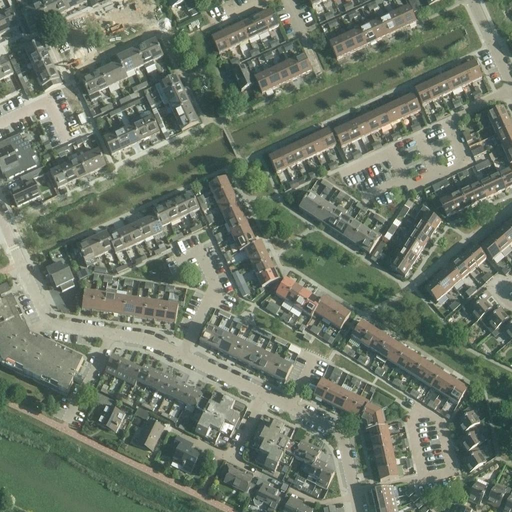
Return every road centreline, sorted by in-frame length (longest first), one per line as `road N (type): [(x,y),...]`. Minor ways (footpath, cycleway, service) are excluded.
road 1 (residential): [(111,337),(50,324),(0,225)]
road 2 (residential): [(357,511),(338,435),(289,407)]
